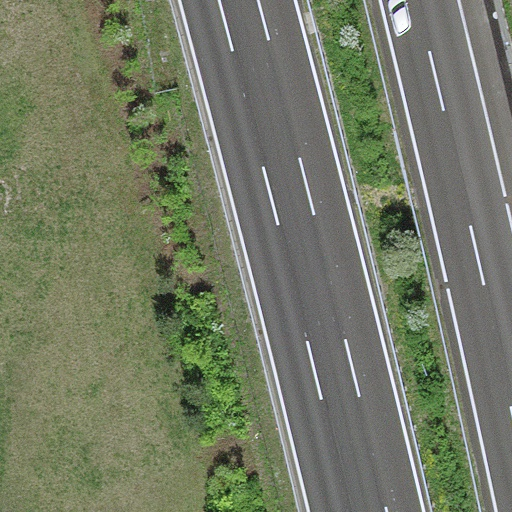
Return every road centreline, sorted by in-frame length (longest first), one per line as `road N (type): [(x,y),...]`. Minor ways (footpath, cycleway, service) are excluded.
road 1 (motorway): [(230,0),(346,405),(368,511)]
road 2 (motorway): [(511,295),(436,0)]
